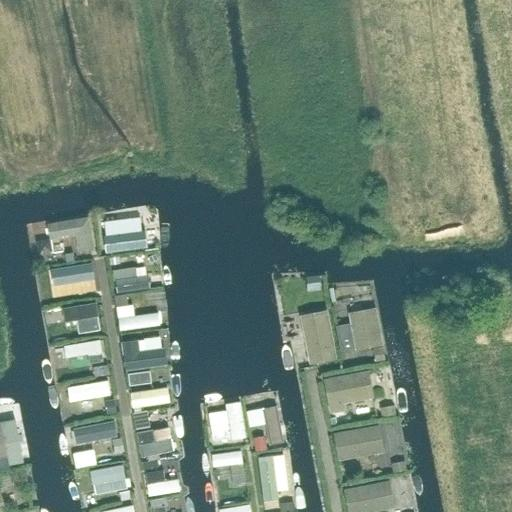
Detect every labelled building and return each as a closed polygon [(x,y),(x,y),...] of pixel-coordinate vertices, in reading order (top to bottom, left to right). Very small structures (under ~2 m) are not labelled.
[(99,250),(117,249),(114,214),(97,216),(99,250)] [(139,267),(106,272),(110,294),(143,289),(139,267)] [(49,284),(82,281),(80,268),(47,272),(49,284)] [(126,293),(127,307),(157,306),(157,292),(126,293)] [(295,321),(302,365),(378,354),(372,308),(360,310),(360,311),(341,314),(339,302),(327,304),(331,336),(329,336),(326,316),(295,321)] [(128,306),(111,307),(112,331),(154,329),(153,315),(128,317),(128,306)] [(93,307),(59,308),(59,326),(68,326),(68,327),(93,326),(93,307)] [(94,341),(58,348),(61,362),(96,355),(94,341)] [(158,364),(158,343),(120,342),(120,363),(158,364)] [(45,350),(47,370),(59,369),(56,349),(45,350)] [(318,379),(322,416),(340,414),(339,405),(369,402),(366,374),(318,379)] [(62,390),(64,404),(70,403),(73,418),(92,414),(89,400),(104,397),(101,382),(62,390)] [(140,382),(123,385),(125,397),(142,393),(140,382)] [(126,408),(160,406),(159,394),(125,396),(126,408)] [(273,409),(260,410),(262,445),(275,444),(273,409)] [(164,419),(166,438),(175,437),(173,418),(164,419)] [(0,423),(0,460),(1,460),(2,466),(18,465),(13,423),(0,423)] [(150,442),(134,447),(139,463),(170,454),(162,429),(147,433),(150,442)] [(108,433),(81,436),(83,449),(109,446),(108,433)] [(259,437),(247,438),(249,454),(260,453),(259,437)] [(272,496),(282,495),(281,456),(254,457),(256,502),(272,501),(272,496)] [(90,485),(119,481),(117,467),(88,471),(90,485)] [(158,473),(138,476),(141,498),(174,493),(172,481),(160,483),(158,473)]
